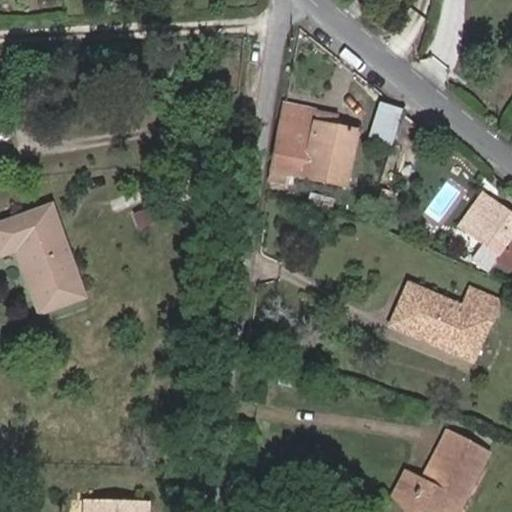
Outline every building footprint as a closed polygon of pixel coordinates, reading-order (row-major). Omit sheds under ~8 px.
[(367,143),(389,150),(402,111),(380,103),(367,143)] [(286,106),(271,183),(289,187),(291,178),(347,189),(358,129),(336,125),(316,121),(317,113),(286,106)] [(318,112),(317,113),(316,121),(336,125),(338,116),(318,112)] [(496,207),(481,197),(475,205),(490,215),(496,207)] [(511,268),(511,217),(496,207),(490,215),(475,205),(461,226),(476,236),(502,254),(498,259),(511,268)] [(82,297),(50,209),(0,226),(0,256),(16,249),(40,313),(82,297)] [(410,309),(402,330),(471,360),(496,303),(472,293),(465,311),(411,287),(403,306),(410,309)] [(394,326),(402,330),(410,309),(403,306),(394,326)] [(461,455),(466,444),(447,435),(423,482),(407,475),(397,495),(411,511),(449,511),(456,498),(462,500),(480,465),(461,455)] [(485,454),(466,444),(461,455),(480,465),(485,454)] [(456,498),(449,511),(456,511),(462,500),(456,498)] [(147,511),(148,504),(85,503),(84,511),(147,511)]
